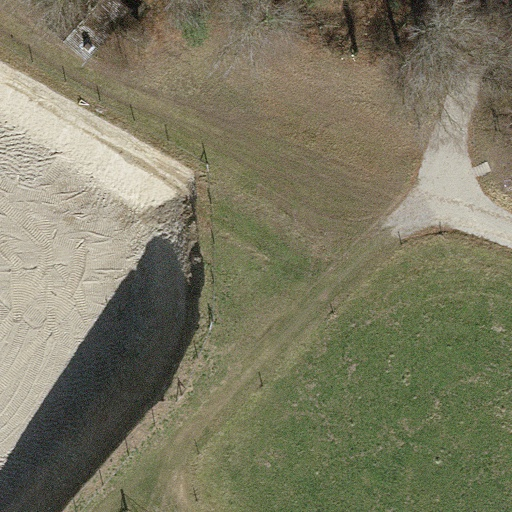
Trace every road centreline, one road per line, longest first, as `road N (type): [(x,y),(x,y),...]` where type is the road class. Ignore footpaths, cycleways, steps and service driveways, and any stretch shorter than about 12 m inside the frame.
road 1 (track): [(429,206),(381,241),(109,511)]
road 2 (track): [(511,43),(463,110),(429,206)]
